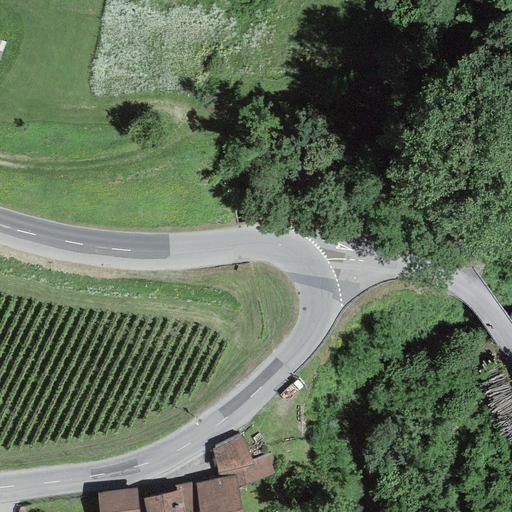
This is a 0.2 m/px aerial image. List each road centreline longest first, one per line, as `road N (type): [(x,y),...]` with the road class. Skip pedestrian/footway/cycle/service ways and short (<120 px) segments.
road 1 (track): [(0,159),(55,165),(124,157),(368,58),(393,25),(395,0)]
road 2 (tertiary): [(0,490),(132,471),(221,420),(307,335),(317,301),(307,268)]
road 3 (tertiary): [(307,268),(294,253),(266,243),(115,250),(0,226)]
road 4 (unclassified): [(307,268),(366,259),(450,276),(474,292),(511,344)]
